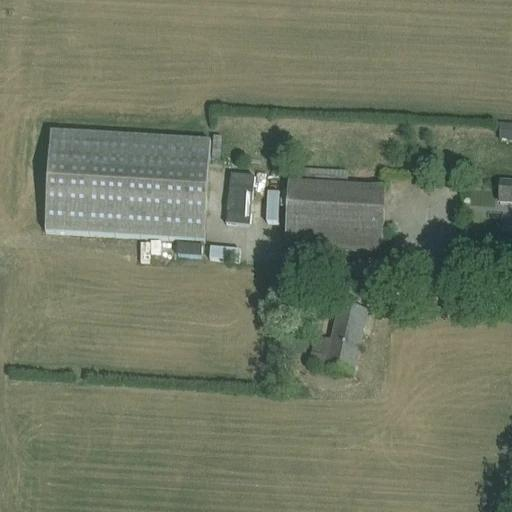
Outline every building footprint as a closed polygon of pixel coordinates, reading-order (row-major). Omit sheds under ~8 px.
[(511,126),(501,126),(500,142),(511,143),(511,126)] [(205,245),(212,144),(51,135),(47,235),(205,245)] [(285,249),(362,253),(382,254),(386,191),(348,188),(349,174),(289,170),(285,249)] [(511,183),(502,183),(501,206),(511,206),(511,183)] [(195,303),(195,321),(257,322),(258,305),(195,303)] [(310,366),(333,372),(353,377),(368,314),(339,307),(335,322),(330,342),(320,340),(326,320),(313,317),(308,337),(316,339),(312,355),(310,366)] [(126,363),(249,366),(249,334),(127,332),(126,363)]
